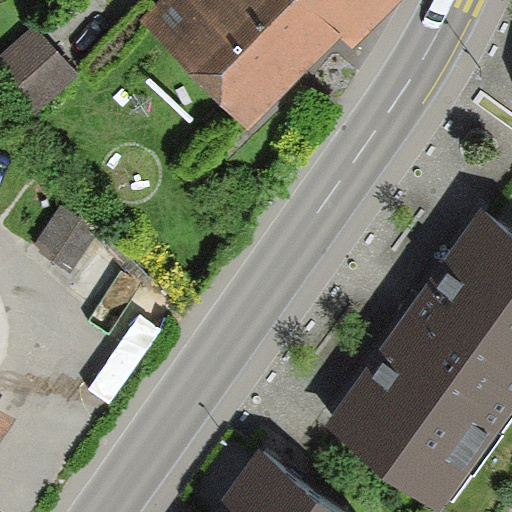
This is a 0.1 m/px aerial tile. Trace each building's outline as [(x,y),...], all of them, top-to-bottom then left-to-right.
[(249,111),(330,22),(305,0),(170,0),(151,22),(249,111)] [(305,0),(330,22),(350,40),(386,0),(305,0)] [(71,73),(34,28),(0,56),(0,76),(28,109),(71,73)] [(511,200),(489,183),(322,407),(444,497),(511,406),(511,200)] [(89,232),(57,209),(32,242),(64,266),(89,232)] [(0,426),(11,410),(0,402),(0,426)] [(376,511),(267,431),(205,511),(376,511)]
